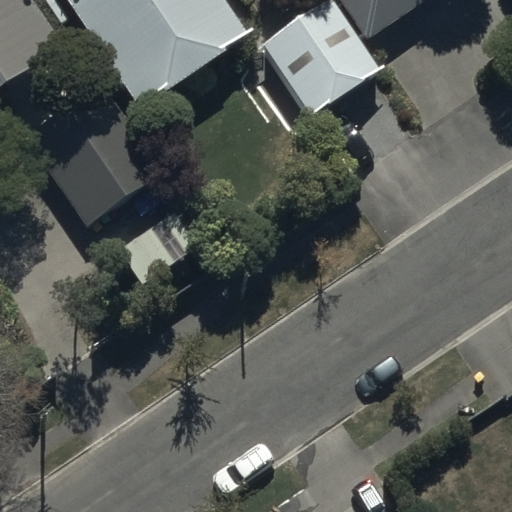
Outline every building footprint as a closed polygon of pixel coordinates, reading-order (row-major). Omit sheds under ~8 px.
[(0,0),(0,110),(65,65),(18,0),(0,0)] [(52,0),(136,126),(159,111),(163,117),(227,75),(223,69),(249,52),(213,0),(52,0)] [(426,0),(337,0),(367,42),(426,0)] [(378,85),(330,16),(298,39),(294,34),(260,58),(312,132),(378,85)] [(24,145),(86,233),(161,180),(99,92),(24,145)] [(100,238),(142,299),(199,259),(156,199),(100,238)]
